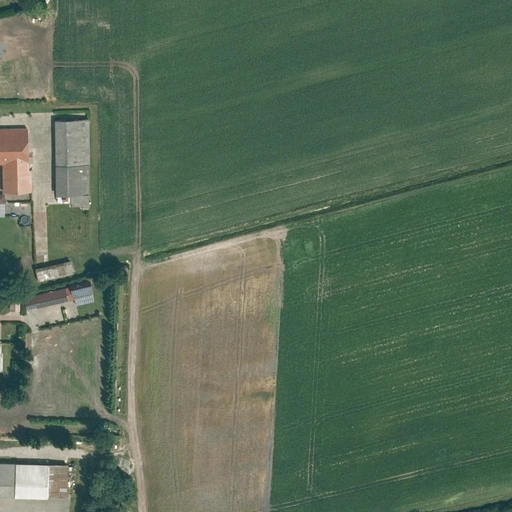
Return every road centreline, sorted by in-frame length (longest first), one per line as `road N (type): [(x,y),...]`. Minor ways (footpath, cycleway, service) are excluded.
road 1 (track): [(141,511),(129,409),(135,248)]
road 2 (track): [(0,453),(134,454)]
